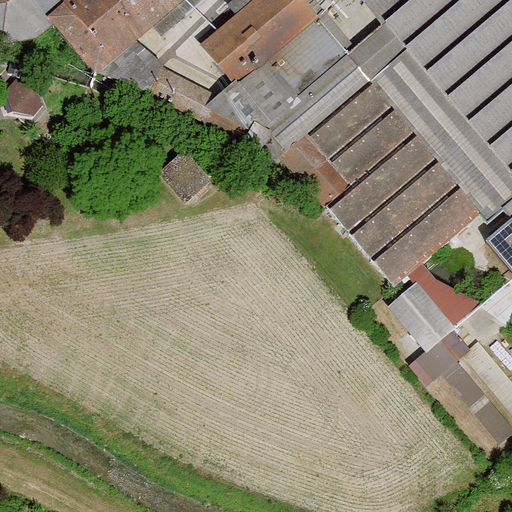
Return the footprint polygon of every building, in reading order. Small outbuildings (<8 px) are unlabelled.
[(0,0),(0,51),(35,48),(49,38),(85,80),(142,99),(159,66),(136,42),(186,0),(0,0)] [(393,283),(478,210),(495,230),(511,215),(511,0),(353,0),(376,28),(344,55),(296,0),(251,0),(192,50),(283,155),(275,162),(385,290),(393,283)] [(146,103),(199,125),(213,93),(160,71),(146,103)] [(35,114),(44,92),(19,81),(9,103),(35,114)] [(156,175),(184,207),(210,185),(181,153),(156,175)] [(227,211),(238,202),(227,188),(216,197),(227,211)] [(415,288),(388,310),(425,354),(407,369),(424,390),(441,376),(501,447),(511,437),(511,430),(456,364),(464,358),(511,415),(511,384),(478,344),(469,352),(451,330),(478,308),(475,305),(434,282),(422,267),(408,278),(415,288)]
